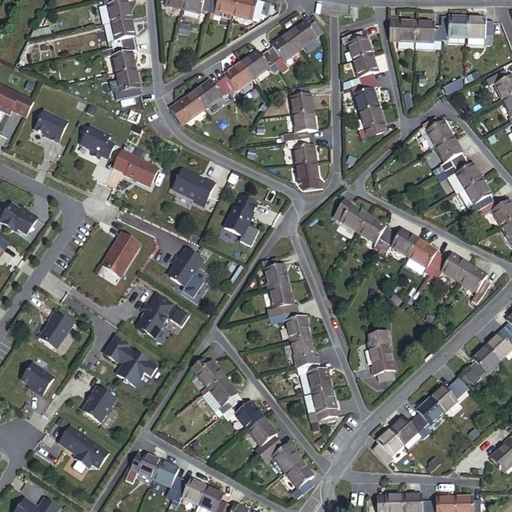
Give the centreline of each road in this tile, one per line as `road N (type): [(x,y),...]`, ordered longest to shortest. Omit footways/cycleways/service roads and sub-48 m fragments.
road 1 (residential): [(511,268),(361,193),(360,180),(407,133)]
road 2 (residential): [(335,0),(334,181),(315,202),(298,199)]
road 3 (residential): [(0,169),(63,199),(72,216),(0,331)]
road 4 (residential): [(368,425),(287,217)]
road 5 (residential): [(511,287),(368,425)]
road 6 (residential): [(335,471),(315,457),(213,329)]
road 7 (residential): [(160,98),(187,141),(298,199)]
road 8 (residential): [(160,98),(306,0)]
road 9 (residential): [(286,511),(144,432)]
road 10 (residential): [(511,183),(442,102),(407,133)]
road 11 (residential): [(332,476),(478,482)]
road 12 (residential): [(407,133),(376,0)]
road 13 (residential): [(287,217),(213,329)]
road 14 (residential): [(213,329),(144,432)]
